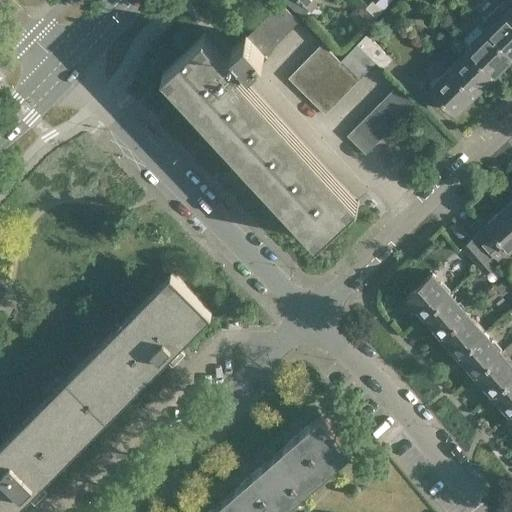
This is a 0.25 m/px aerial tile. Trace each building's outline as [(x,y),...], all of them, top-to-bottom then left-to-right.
[(300,0),(301,1),(294,8),(305,19),(321,1),(320,0),(300,0)] [(366,8),(376,17),(383,9),(373,0),(372,0),(366,7),(367,8),(366,8)] [(408,7),(406,5),(400,0),(399,0),(391,8),(399,16),(408,7)] [(511,0),(504,0),(500,4),(511,16),(511,0)] [(273,10),(291,27),(299,19),(281,2),(273,10)] [(511,54),(511,16),(500,4),(481,23),(511,54)] [(366,28),(376,17),(366,8),(357,19),(366,28)] [(282,36),(291,27),(273,10),(264,19),(282,36)] [(274,44),(282,36),(264,19),(256,27),(274,44)] [(495,74),(511,56),(511,54),(481,23),(462,41),(495,74)] [(265,53),(274,44),(256,27),(248,35),(265,53)] [(265,53),(248,35),(247,34),(232,48),(234,50),(226,56),(204,32),(163,71),(318,240),(360,201),(239,70),(246,63),(253,71),(268,57),(265,53)] [(376,61),(383,69),(393,59),(367,34),(358,43),(376,61)] [(476,93),(495,74),(462,41),(461,41),(468,48),(450,67),(476,93)] [(315,52),(333,69),(341,60),(323,43),(315,52)] [(376,61),(358,43),(349,52),(367,69),(376,61)] [(324,78),(333,69),(315,52),(307,60),(324,78)] [(359,78),(367,69),(349,52),(341,60),(359,78)] [(316,86),(324,78),(307,60),(298,69),(316,86)] [(350,87),(359,78),(341,60),(333,69),(350,87)] [(456,112),(476,93),(450,67),(430,86),(456,112)] [(307,95),(316,86),(298,69),(290,78),(307,95)] [(342,95),(350,87),(333,69),(324,78),(342,95)] [(334,104),(342,95),(324,78),(316,86),(334,104)] [(391,93),(409,110),(418,101),(400,84),(391,93)] [(325,113),(334,104),(316,86),(307,95),(325,113)] [(400,119),(409,110),(391,93),(382,101),(400,119)] [(392,127),(400,119),(382,101),(374,110),(392,127)] [(383,136),(392,127),(374,110),(365,118),(383,136)] [(375,144),(383,136),(365,118),(357,127),(375,144)] [(366,153),(375,144),(357,127),(348,135),(366,153)] [(487,223),(475,234),(499,260),(511,247),(511,210),(506,204),(486,222),(487,223)] [(481,267),(491,259),(472,238),(463,246),(481,267)] [(491,259),(481,267),(486,273),(496,265),(491,259)] [(0,443),(0,511),(11,511),(28,496),(35,503),(47,491),(40,483),(165,358),(173,365),(185,353),(178,345),(212,311),(172,271),(146,299),(0,443)] [(425,316),(452,292),(434,271),(407,295),(409,298),(406,302),(421,312),(425,316)] [(511,283),(507,278),(497,286),(503,293),(511,284),(511,283)] [(452,292),(425,316),(427,318),(424,322),(438,331),(442,335),(469,312),(452,292)] [(469,312),(442,335),(443,337),(440,341),(454,350),(459,355),(486,331),(469,312)] [(486,331),(459,355),(460,357),(457,361),(472,370),(476,375),(503,351),(486,331)] [(511,361),(503,351),(476,375),(477,376),(474,380),(488,389),(493,395),(511,378),(511,361)] [(511,378),(493,395),(494,396),(491,400),(505,409),(510,414),(511,412),(511,378)] [(278,511),(353,448),(322,412),(206,511),(278,511)]
